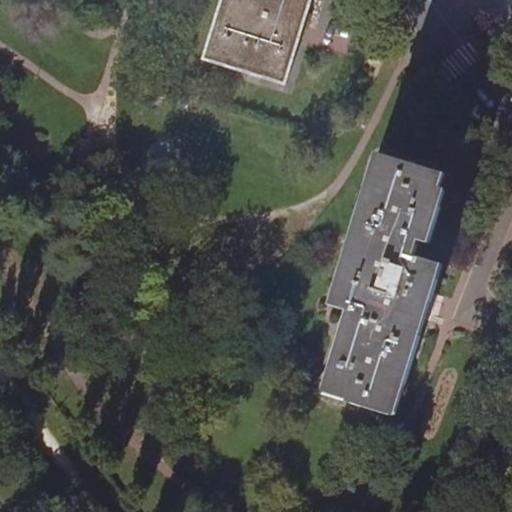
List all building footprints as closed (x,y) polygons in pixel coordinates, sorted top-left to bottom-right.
[(221,0),(203,59),(287,85),(313,0),(221,0)] [(377,154),(368,183),(374,185),(383,156),(377,154)] [(368,183),(352,235),(358,237),(348,268),(342,267),(331,305),(349,310),(325,387),(323,394),(352,403),(391,415),(400,386),(406,388),(423,334),(417,332),(421,317),(427,319),(444,265),(415,256),(420,241),(430,244),(441,206),(436,204),(445,175),(383,156),(374,185),(368,183)] [(352,235),(342,267),(348,268),(358,237),(352,235)] [(423,334),(427,319),(421,317),(417,332),(423,334)] [(397,417),(406,388),(400,386),(391,415),(397,417)]
